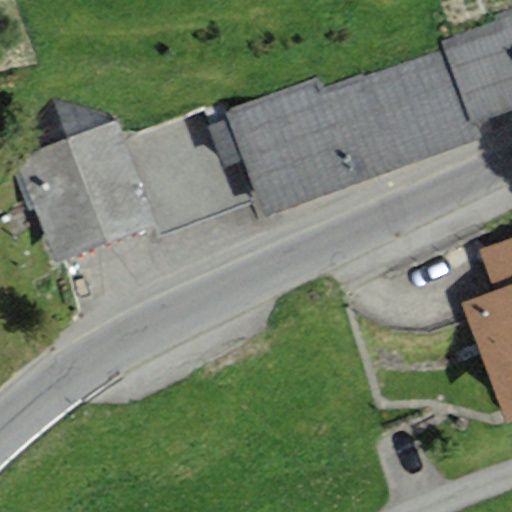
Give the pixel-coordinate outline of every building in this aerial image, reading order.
[(511,117),(511,26),(460,47),(490,126),(511,117)] [(381,174),(490,126),(460,47),(345,96),(381,174)] [(336,73),(242,113),(286,216),(381,174),(345,96),(336,73)] [(126,122),(39,163),(87,265),(174,224),(126,122)] [(511,270),(511,286),(471,307),(511,386),(511,235),(498,243),(511,270)]
